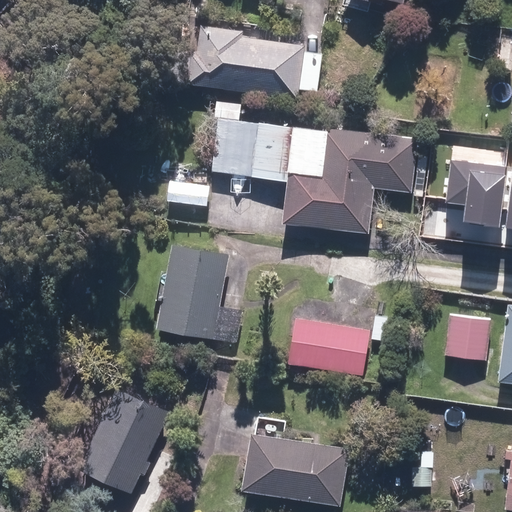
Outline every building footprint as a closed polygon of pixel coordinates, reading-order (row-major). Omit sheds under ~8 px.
[(191,84),(297,99),(304,46),(198,31),(191,84)] [(511,33),(496,31),(493,61),(511,63),(511,33)] [(209,172),(285,181),(280,222),(367,233),(372,187),(410,192),(416,140),(216,116),(209,172)] [(504,175),(506,167),(450,160),(445,203),(465,206),(463,222),(499,226),(506,176),(504,175)] [(228,253),(171,243),(156,328),(213,337),(228,253)] [(496,381),(511,382),(511,304),(505,304),(496,381)] [(491,320),(449,314),(444,354),(485,359),(491,320)] [(369,329),(293,317),(285,363),(361,375),(369,329)] [(129,493),(167,410),(114,386),(76,469),(129,493)] [(347,448),(247,431),(238,488),(338,505),(347,448)] [(511,433),(503,507),(511,508),(511,433)] [(430,486),(430,466),(411,466),(411,485),(430,486)]
